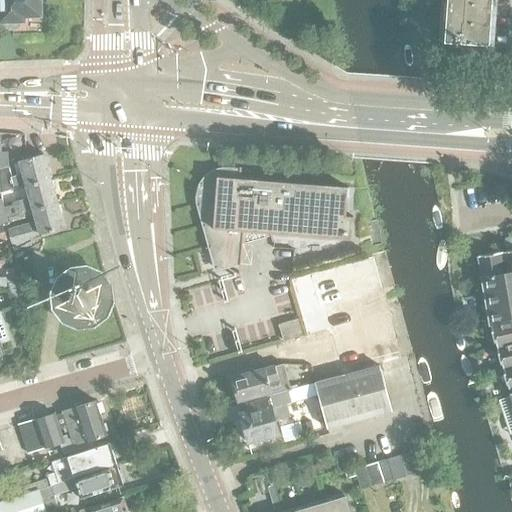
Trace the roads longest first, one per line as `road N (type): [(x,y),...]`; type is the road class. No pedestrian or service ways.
road 1 (tertiary): [(162,353),(129,237),(125,96)]
road 2 (secondary): [(342,116),(125,96)]
road 3 (residential): [(0,404),(162,353)]
road 4 (tertiary): [(221,511),(162,353)]
road 5 (secondary): [(0,96),(125,96)]
